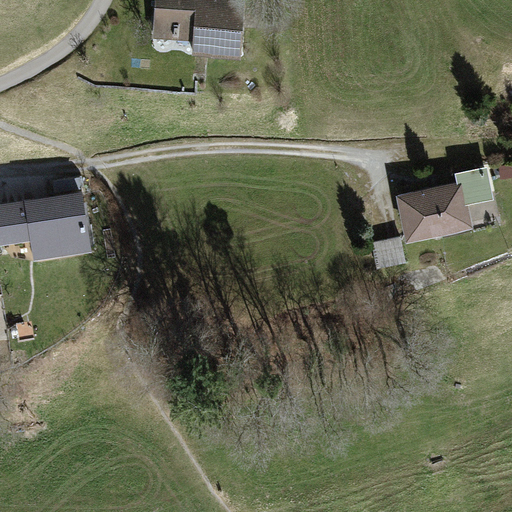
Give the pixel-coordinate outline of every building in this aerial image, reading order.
[(155,0),(153,38),(194,40),(193,55),(242,58),(245,0),(155,0)] [(511,162),(499,164),(501,177),(511,175),(511,162)] [(457,179),(397,191),(407,238),(473,224),(468,201),(494,195),(488,163),(455,170),(457,179)] [(82,185),(24,194),(30,234),(33,253),(91,244),(82,185)] [(30,234),(24,194),(0,197),(0,235),(1,238),(30,234)] [(401,235),(373,240),(378,266),(406,261),(401,235)]
